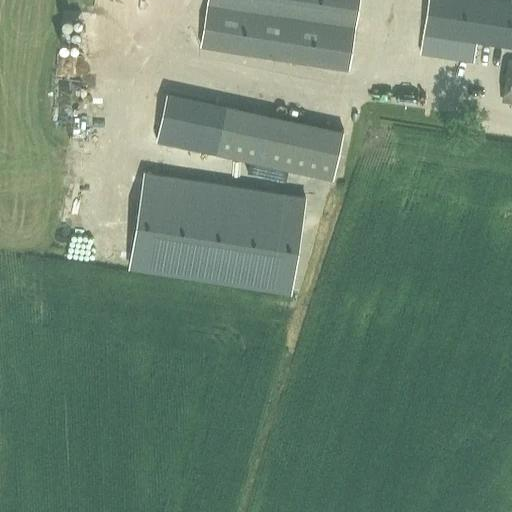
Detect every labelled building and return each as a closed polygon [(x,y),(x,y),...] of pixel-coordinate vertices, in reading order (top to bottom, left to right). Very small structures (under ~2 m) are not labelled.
[(207,0),(200,46),(349,69),(359,0),(207,0)] [(511,0),(427,0),(422,33),(511,46),(511,0)] [(511,60),(509,60),(503,100),(511,101),(511,60)] [(257,84),(275,82),(274,69),(256,70),(257,84)] [(359,94),(377,98),(379,87),(361,83),(359,94)] [(343,129),(225,103),(215,151),(333,176),(343,129)] [(138,114),(136,139),(159,141),(160,116),(138,114)] [(305,196),(143,171),(129,264),(290,289),(305,196)]
